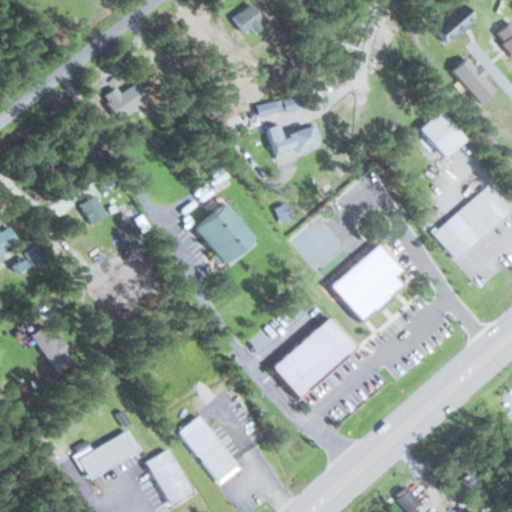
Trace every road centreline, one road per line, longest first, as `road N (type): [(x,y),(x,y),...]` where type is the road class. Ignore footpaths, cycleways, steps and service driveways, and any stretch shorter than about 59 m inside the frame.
road 1 (residential): [(58,74),(138,188),(221,333),(256,368)]
road 2 (trunk): [(308,511),(511,328)]
road 3 (residential): [(0,119),(153,0)]
